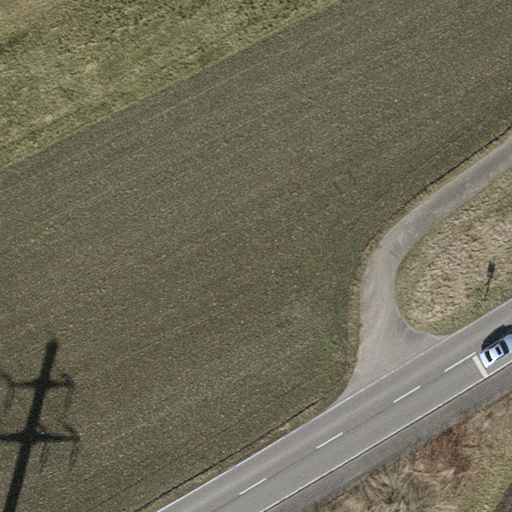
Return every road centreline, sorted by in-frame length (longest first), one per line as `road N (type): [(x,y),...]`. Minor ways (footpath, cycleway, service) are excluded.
road 1 (tertiary): [(212,511),(511,333)]
road 2 (track): [(511,152),(391,256),(380,312),(414,393)]
